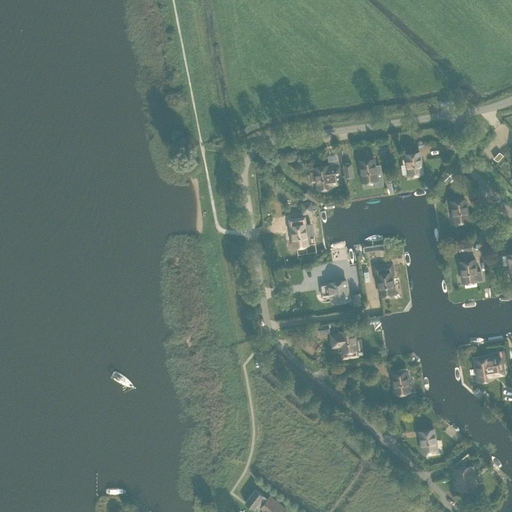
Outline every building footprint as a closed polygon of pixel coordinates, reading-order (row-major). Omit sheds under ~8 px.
[(422,172),(419,151),(405,153),(408,174),(422,172)] [(497,161),(503,155),(499,152),(494,158),(497,161)] [(376,178),(373,158),(360,160),(363,180),(376,178)] [(351,163),(343,164),(345,178),(353,177),(351,163)] [(328,166),(328,165),(314,167),(314,169),(309,170),(311,181),(316,180),(317,187),(331,185),(331,184),(341,182),(338,165),(328,166)] [(322,199),(307,188),(303,194),(318,204),(322,199)] [(454,221),(468,219),(465,199),(451,201),(454,221)] [(291,225),(294,245),(308,243),(305,223),(291,225)] [(460,250),(472,249),(471,241),(459,243),(460,250)] [(384,243),(363,246),(364,252),(384,249),(384,243)] [(511,253),(502,255),(503,265),(509,264),(510,274),(511,273),(511,253)] [(474,259),(460,261),(463,281),(482,278),(481,270),(476,271),(474,259)] [(378,281),(380,294),(394,292),(392,280),(394,280),(392,262),(373,265),(376,281),(378,281)] [(349,299),(346,279),(332,281),(330,281),(330,284),(320,285),(321,293),(331,291),(333,301),(335,301),(349,299)] [(342,359),(357,356),(353,328),(339,331),(329,332),(331,348),(340,347),(342,359)] [(495,357),(500,357),(501,359),(504,358),(502,348),(494,350),(495,357)] [(488,357),(475,359),(478,379),(492,377),(491,374),(503,372),(501,359),(500,357),(495,357),(489,358),(488,357)] [(392,372),(395,392),(409,390),(406,370),(392,372)] [(348,384),(359,382),(357,375),(347,378),(348,384)] [(433,429),(419,431),(422,451),(436,449),(433,429)] [(470,476),(474,476),(473,465),(455,468),(458,488),(472,486),(470,476)] [(255,489),(245,502),(253,508),(256,503),(267,511),(283,511),(285,511),(284,511),(286,508),(270,496),(268,499),(267,499),(266,501),(261,497),(263,495),(255,489)]
